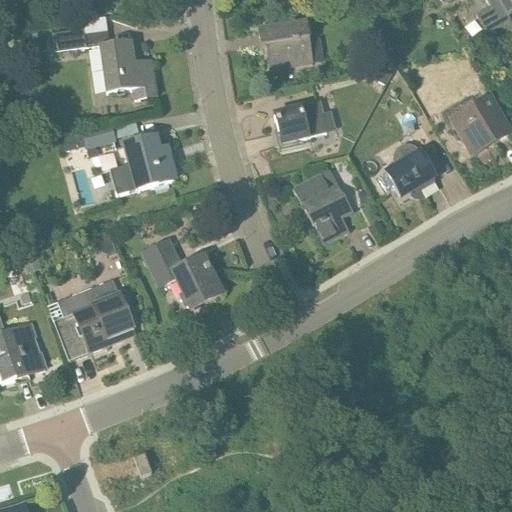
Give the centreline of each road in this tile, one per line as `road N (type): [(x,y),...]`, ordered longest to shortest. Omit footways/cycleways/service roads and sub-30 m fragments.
road 1 (residential): [(294,323),(235,183),(207,67),(201,0)]
road 2 (residential): [(61,429),(294,323)]
road 3 (residential): [(294,323),(511,199)]
